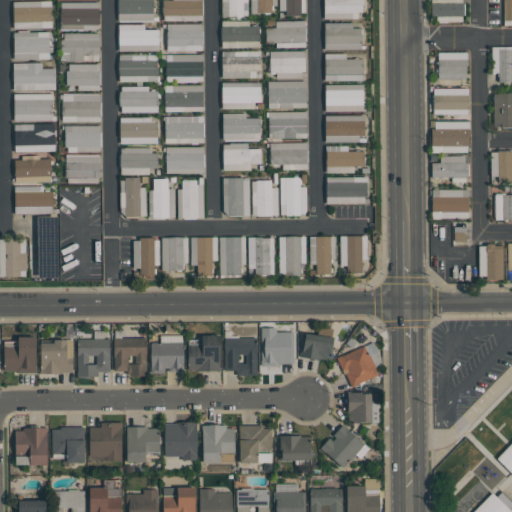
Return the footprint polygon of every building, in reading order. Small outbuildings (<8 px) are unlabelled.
[(153,0),(153,20),(118,20),(117,0),(153,0)] [(201,0),(202,20),(162,21),(162,0),(201,0)] [(221,0),(222,17),(248,16),(247,0),(221,0)] [(250,0),(250,13),(271,13),(271,5),(277,5),(276,0),(250,0)] [(305,14),(304,0),(278,0),(279,14),(305,14)] [(361,19),(360,0),(323,0),(324,19),(361,19)] [(463,0),(430,0),(431,21),(463,20),(463,0)] [(511,0),(503,0),(502,25),(511,25),(511,0)] [(52,27),(13,28),(13,1),(51,1),(52,27)] [(98,29),(60,29),(60,2),(98,2),(98,29)] [(249,21),(221,20),(220,47),(259,48),(259,26),(249,26),(249,21)] [(305,47),(305,21),(275,21),(275,28),(265,28),(265,42),(275,42),(275,48),(305,47)] [(202,50),(166,51),(166,24),(202,23),(202,50)] [(361,49),(360,28),(352,28),(352,23),(323,23),(324,50),(361,49)] [(158,51),(118,51),(118,24),(144,24),(144,30),(158,30),(158,51)] [(49,58),(14,59),(13,32),(49,32),(49,58)] [(99,61),(60,61),(60,39),(63,39),(63,33),(99,33),(99,61)] [(492,73),(498,73),(498,82),(511,81),(511,46),(491,47),(492,73)] [(260,51),(221,51),(222,78),(260,78),(260,51)] [(303,51),(269,51),(270,77),(304,76),(303,51)] [(437,79),(466,79),(467,53),(438,52),(437,79)] [(202,54),(202,81),(166,82),(165,54),(202,54)] [(324,80),(362,81),(362,59),(345,59),(345,54),(325,54),(324,80)] [(157,81),(119,82),(119,55),(156,55),(157,81)] [(55,89),(13,90),(13,63),(42,62),(42,68),(55,68),(55,89)] [(66,85),(66,70),(68,70),(68,64),(99,64),(99,71),(99,84),(99,90),(77,90),(77,85),(66,85)] [(267,81),(268,108),(306,107),(306,81),(267,81)] [(221,108),(259,109),(259,83),(222,82),(221,108)] [(325,84),(363,84),(363,111),(325,111),(325,84)] [(203,111),(165,111),(164,85),(203,85),(203,111)] [(157,112),(121,112),(121,106),(119,106),(119,91),(121,91),(121,86),(148,86),(148,91),(157,91),(157,112)] [(432,88),(468,88),(468,114),(432,114),(432,88)] [(511,93),(493,93),(493,127),(511,126),(511,93)] [(52,121),(13,121),(13,94),(52,94),(52,121)] [(62,121),(62,95),(100,95),(100,121),(62,121)] [(307,138),(306,112),(268,112),(268,139),(307,138)] [(222,113),(222,140),(260,141),(260,118),(245,118),(245,114),(222,113)] [(364,115),(364,135),(359,135),(359,142),(325,142),(325,115),(364,115)] [(203,143),(165,143),(164,116),(203,116),(203,143)] [(157,143),(120,143),(120,137),(119,137),(119,122),(119,117),(150,117),(150,122),(157,122),(157,143)] [(432,153),(469,152),(468,121),(432,122),(432,153)] [(55,151),(15,152),(14,124),(54,123),(55,151)] [(64,125),(100,125),(100,132),(100,146),(100,152),(67,152),(67,147),(64,147),(64,125)] [(270,143),(270,165),(282,164),(282,170),(307,169),(307,143),(270,143)] [(223,171),(251,170),(250,164),(260,164),(260,149),(247,149),(247,144),(222,144),(223,171)] [(363,151),(363,166),(353,166),(353,172),(326,173),(325,145),(347,145),(347,151),(363,151)] [(149,174),(120,174),(120,168),(119,168),(119,153),(120,153),(120,147),(149,147),(149,153),(157,153),(157,167),(149,167),(149,174)] [(204,173),(166,173),(166,147),(204,147),(204,173)] [(511,151),(490,152),(490,180),(511,179),(511,151)] [(50,181),(15,182),(14,159),(21,159),(21,156),(39,155),(39,159),(50,158),(50,181)] [(65,156),(98,156),(98,162),(101,162),(101,178),(98,178),(98,183),(67,183),(67,178),(65,178),(65,156)] [(467,156),(440,156),(440,162),(431,163),(431,178),(452,177),(452,182),(467,182),(467,156)] [(124,177),(139,177),(139,187),(145,187),(146,216),(140,216),(140,218),(125,218),(125,216),(120,212),(119,180),(124,180),(124,177)] [(281,215),(306,215),(306,186),(301,186),(301,177),(280,177),(281,215)] [(366,177),(366,203),(326,203),(326,177),(366,177)] [(152,179),(168,178),(168,188),(174,188),(174,218),(148,218),(148,190),(153,190),(152,179)] [(222,178),(223,216),(249,216),(248,178),(222,178)] [(182,180),(196,180),(196,185),(202,185),(202,218),(177,218),(177,189),(182,189),(182,180)] [(252,216),(277,216),(277,187),(271,187),(271,180),(251,181),(252,216)] [(51,213),(14,214),(14,186),(40,186),(40,191),(44,191),(44,190),(49,190),(49,191),(52,191),(52,206),(51,206),(51,213)] [(468,189),(468,218),(432,218),(432,189),(468,189)] [(511,195),(494,196),(494,220),(511,220),(511,195)] [(58,254),(57,217),(37,217),(38,253),(46,253),(46,269),(51,269),(50,255),(58,254)] [(453,226),(466,226),(466,241),(454,241),(453,226)] [(245,236),(219,237),(219,276),(241,275),(241,267),(245,267),(245,236)] [(305,236),(278,236),(279,275),(300,275),(300,264),(305,264),(305,236)] [(309,264),(315,264),(316,275),(331,275),(330,260),(335,259),(335,236),(309,237),(309,264)] [(340,236),(340,265),(346,265),(347,273),(362,273),(361,259),(367,259),(367,236),(340,236)] [(161,271),(187,270),(186,237),(161,238),(161,271)] [(216,237),(190,237),(191,266),(197,266),(197,275),(212,275),(211,261),(217,261),(216,237)] [(274,275),(273,237),(247,237),(248,275),(274,275)] [(0,238),(26,239),(26,277),(0,276),(0,238)] [(133,268),(140,268),(140,276),(155,275),(155,266),(159,266),(158,238),(132,239),(133,268)] [(479,277),(486,277),(486,279),(502,279),(503,245),(479,245),(479,277)] [(261,327),(260,363),(290,364),(291,332),(276,332),(276,328),(261,327)] [(109,371),(109,338),(104,338),(104,331),(93,331),(94,339),(77,339),(77,377),(98,376),(98,372),(109,371)] [(302,358),(331,360),(332,336),(303,334),(302,358)] [(183,335),(160,336),(160,343),(150,343),(150,374),(164,373),(164,371),(183,371),(183,335)] [(188,371),(220,371),(219,335),(198,335),(198,340),(187,340),(188,371)] [(4,373),(36,372),(35,337),(17,337),(17,341),(3,341),(4,373)] [(113,371),(129,371),(129,375),(145,376),(146,338),(114,337),(113,371)] [(72,341),(40,341),(40,373),(73,373),(72,341)] [(341,371),(345,369),(351,386),(376,377),(373,367),(381,364),(374,343),(336,357),(341,371)] [(164,456),(182,456),(182,460),(197,460),(196,422),(164,423),(164,456)] [(121,423),(100,423),(100,427),(89,427),(89,462),(122,461),(121,423)] [(369,449),(342,425),(331,437),(330,436),(320,447),(342,468),(355,454),(359,459),(369,449)] [(202,462),(234,462),(234,426),(202,426),(202,462)] [(271,463),(272,427),(239,426),(238,462),(271,463)] [(52,427),(51,452),(67,453),(67,462),(84,463),(84,428),(52,427)] [(159,452),(158,427),(126,427),(126,463),(145,462),(145,452),(159,452)] [(15,452),(29,452),(29,465),(47,465),(47,428),(14,429),(15,452)] [(310,460),(310,436),(279,436),(279,460),(310,460)] [(511,443),(496,459),(511,473),(511,443)] [(346,486),(345,511),(378,511),(378,479),(364,479),(364,486),(346,486)] [(88,511),(120,511),(120,487),(88,489),(88,511)] [(194,511),(194,488),(162,488),(162,511),(194,511)] [(199,511),(231,511),(231,493),(214,493),(214,488),(198,489),(199,511)] [(236,488),(235,511),(267,511),(268,489),(236,488)] [(309,511),(342,511),(342,488),(309,488),(309,511)] [(473,511),(511,511),(511,502),(497,488),(473,511)] [(52,511),(84,511),(84,490),(53,490),(52,511)] [(157,511),(158,490),(142,490),(142,494),(125,494),(125,511),(157,511)] [(272,511),(304,511),(305,492),(273,491),(272,511)] [(46,511),(46,500),(18,501),(17,511),(46,511)]
